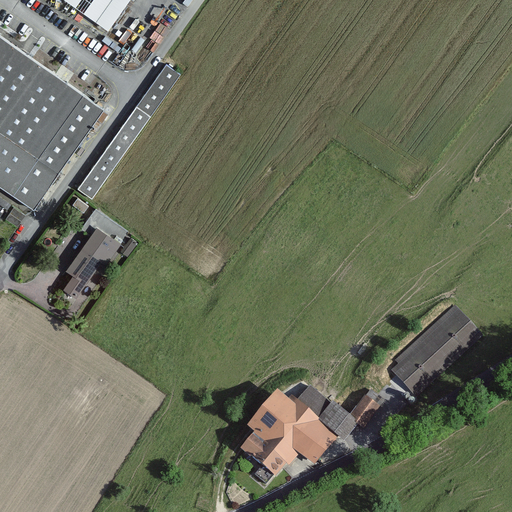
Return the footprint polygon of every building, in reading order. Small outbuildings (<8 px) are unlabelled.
[(128,0),(69,0),(107,28),(128,0)] [(0,29),(0,180),(37,207),(108,105),(0,29)] [(167,62),(78,187),(93,198),(183,73),(167,62)] [(84,211),(88,202),(77,196),(72,204),(84,211)] [(14,205),(6,217),(18,225),(26,213),(14,205)] [(118,238),(98,224),(67,268),(75,274),(65,287),(76,295),(118,238)] [(459,308),(391,368),(413,392),(480,333),(459,308)] [(282,389),(252,425),(262,433),(250,448),(278,470),(299,444),(319,461),(339,436),(345,441),(360,423),(349,415),(333,401),(319,418),(282,389)] [(366,392),(349,415),(360,423),(363,425),(381,402),(366,392)] [(262,463),(254,472),(267,483),(275,474),(262,463)]
